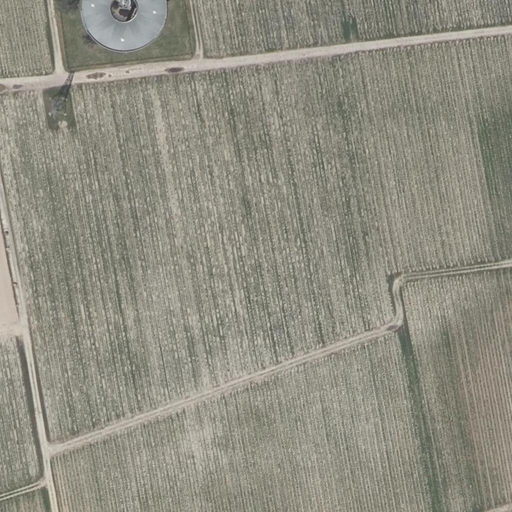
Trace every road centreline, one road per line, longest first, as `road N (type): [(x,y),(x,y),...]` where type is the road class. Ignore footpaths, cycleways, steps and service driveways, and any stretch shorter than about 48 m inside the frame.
road 1 (track): [(511,262),(394,279),(405,350),(397,355),(0,497)]
road 2 (track): [(0,194),(56,511)]
road 3 (track): [(199,64),(511,28)]
road 4 (track): [(50,0),(61,79),(199,64),(188,0)]
